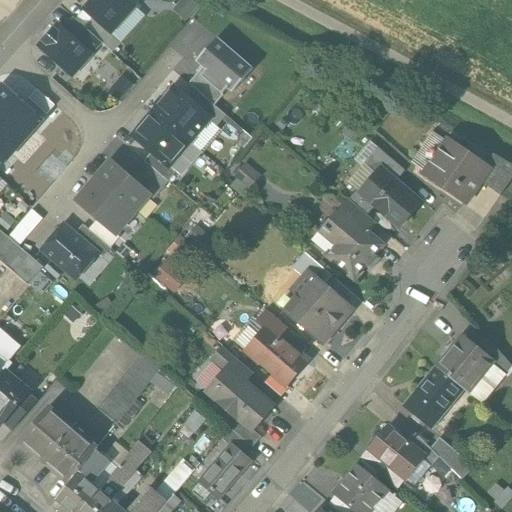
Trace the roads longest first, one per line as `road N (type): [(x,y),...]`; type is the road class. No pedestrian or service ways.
road 1 (residential): [(252,511),(418,304),(444,247)]
road 2 (track): [(280,0),(511,124)]
road 3 (residential): [(0,48),(105,137)]
